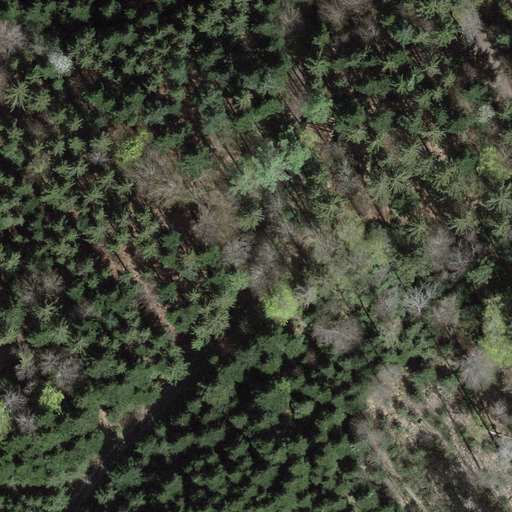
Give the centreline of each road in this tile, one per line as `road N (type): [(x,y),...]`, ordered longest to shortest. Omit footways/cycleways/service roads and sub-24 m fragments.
road 1 (track): [(74,511),(198,361),(333,0)]
road 2 (track): [(458,0),(511,114)]
